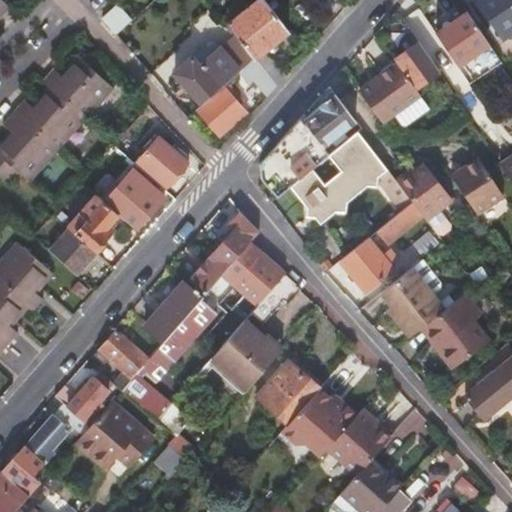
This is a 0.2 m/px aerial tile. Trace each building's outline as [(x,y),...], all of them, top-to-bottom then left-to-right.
[(0,0),(0,19),(0,20),(11,7),(3,0),(0,0)] [(276,87),(285,75),(274,61),(258,54),(269,45),(274,42),(288,30),(265,0),(257,0),(227,24),(228,26),(234,33),(252,56),(253,58),(276,87)] [(511,29),(511,0),(475,0),(500,38),(511,29)] [(465,9),(433,30),(455,62),(486,42),(465,9)] [(234,33),(228,26),(225,29),(232,35),(234,33)] [(200,103),(252,56),(234,33),(232,35),(220,46),(216,43),(212,42),(207,43),(202,46),(172,72),(181,82),(187,89),(200,103)] [(396,62),(415,88),(438,73),(416,41),(393,58),(396,62)] [(274,42),(269,45),(273,50),(278,47),(274,42)] [(0,176),(7,184),(18,172),(28,180),(84,116),(85,118),(113,85),(81,57),(64,76),(55,69),(44,81),(52,88),(35,107),(26,100),(4,125),(13,133),(0,147),(0,176)] [(267,96),(276,87),(253,58),(237,72),(247,83),(252,79),(267,96)] [(389,106),(415,88),(396,62),(371,80),(389,106)] [(377,113),(389,106),(371,80),(358,89),(377,113)] [(184,92),(187,89),(181,82),(177,85),(184,92)] [(225,83),(221,86),(223,88),(230,96),(234,93),(225,83)] [(244,112),(230,96),(223,88),(199,110),(220,133),(244,112)] [(419,94),(415,88),(389,106),(377,113),(383,121),(419,94)] [(339,129),(353,119),(334,93),(300,120),(320,145),(330,137),(333,141),(342,133),(339,129)] [(288,185),(326,153),(320,145),(300,120),(299,118),(259,163),(261,178),(276,195),(288,185)] [(384,167),(355,128),(340,140),(326,153),(288,185),(304,203),(307,206),(306,211),(314,211),(313,215),(319,222),(334,209),(344,210),(345,199),(366,182),(367,173),(375,174),(384,167)] [(187,163),(183,160),(170,148),(155,134),(151,139),(154,142),(137,162),(166,188),(187,163)] [(170,148),(183,160),(187,156),(174,144),(170,148)] [(127,157),(113,145),(107,152),(120,164),(127,157)] [(511,154),(498,164),(511,185),(511,154)] [(474,155),(446,172),(472,211),(499,193),(474,155)] [(420,161),(394,180),(409,198),(418,211),(422,216),(447,196),(420,161)] [(105,200),(135,227),(160,200),(148,190),(152,185),(128,164),(118,175),(123,180),(105,200)] [(394,180),(387,171),(376,179),(398,207),(409,198),(394,180)] [(375,183),(375,174),(367,173),(366,182),(375,183)] [(104,202),(95,194),(67,226),(71,230),(94,250),(108,234),(103,230),(106,226),(117,214),(117,213),(104,202)] [(409,198),(398,207),(373,228),(384,241),(418,211),(409,198)] [(206,289),(247,241),(257,230),(239,211),(229,222),(234,226),(187,280),(202,293),(206,289)] [(428,225),(405,245),(415,256),(437,237),(428,225)] [(103,230),(108,234),(111,230),(106,226),(103,230)] [(71,230),(51,252),(76,274),(96,252),(94,250),(71,230)] [(364,235),(337,258),(363,289),(390,266),(386,261),(394,255),(387,247),(379,253),(364,235)] [(158,391),(159,392),(225,315),(244,292),(232,282),(259,251),(247,241),(206,289),(202,293),(200,296),(193,304),(209,318),(151,385),(158,391)] [(0,352),(17,333),(8,324),(25,306),(31,311),(42,299),(34,291),(51,272),(19,244),(0,265),(0,352)] [(244,292),(225,315),(238,326),(249,312),(256,305),(256,304),(259,302),(283,273),(259,251),(232,282),(244,292)] [(438,309),(409,264),(380,289),(390,303),(386,306),(405,335),(415,327),(418,325),(420,323),(430,315),(438,309)] [(256,305),(268,316),(279,303),(283,306),(298,289),(283,273),(259,302),(256,304),(256,305)] [(161,341),(193,304),(200,296),(182,280),(177,286),(176,285),(144,321),(146,322),(143,325),(161,341)] [(476,312),(459,292),(438,309),(430,315),(420,323),(437,343),(432,348),(448,368),(483,338),(467,320),(476,312)] [(118,390),(155,421),(171,402),(159,392),(158,391),(151,385),(209,318),(193,304),(161,341),(147,357),(145,358),(118,390)] [(249,312),(261,323),(268,316),(256,305),(249,312)] [(227,338),(214,353),(249,384),(288,339),(272,325),(269,329),(261,323),(249,312),(238,326),(234,330),(227,338)] [(415,327),(432,348),(437,343),(420,323),(418,325),(415,327)] [(228,326),(222,333),(227,338),(234,330),(228,326)] [(111,383),(118,390),(145,358),(139,353),(116,331),(115,329),(92,353),(102,362),(104,359),(120,372),(111,383)] [(190,372),(194,375),(214,353),(227,338),(222,333),(190,372)] [(511,395),(511,353),(463,395),(480,416),(508,392),(511,395)] [(286,422),(317,386),(286,359),(255,395),(286,422)] [(80,418),(111,383),(97,371),(84,386),(80,383),(72,392),(76,395),(74,398),(61,387),(54,395),(80,418)] [(330,397),(317,386),(286,422),(280,430),(294,442),(305,441),(319,453),(323,448),(326,446),(355,412),(342,400),(338,404),(330,397)] [(333,393),(330,397),(338,404),(342,400),(333,393)] [(80,434),(87,426),(80,418),(54,395),(53,397),(60,403),(1,471),(28,494),(40,480),(33,474),(42,463),(45,466),(56,454),(50,449),(71,425),(80,434)] [(121,448),(127,453),(145,432),(139,427),(109,401),(87,426),(80,434),(74,441),(104,467),(116,454),(121,448)] [(373,417),(361,406),(355,412),(326,446),(355,472),(366,460),(370,455),(386,438),(388,435),(377,425),(376,425),(374,427),(368,422),(373,417)] [(384,417),(377,425),(388,435),(395,427),(384,417)] [(127,453),(133,458),(151,438),(145,432),(127,453)] [(176,433),(173,436),(167,444),(170,447),(179,436),(176,433)] [(193,448),(179,436),(170,447),(184,459),(193,448)] [(170,447),(167,444),(153,461),(167,472),(163,477),(166,480),(184,459),(170,447)] [(449,451),(445,447),(438,455),(442,458),(449,451)] [(116,454),(122,459),(127,453),(121,448),(116,454)] [(127,453),(122,459),(128,464),(133,458),(127,453)] [(384,468),(370,455),(366,460),(380,472),(384,468)] [(375,511),(399,486),(401,484),(389,474),(386,477),(380,472),(366,460),(355,472),(353,475),(337,493),(357,511),(375,511)] [(0,511),(12,511),(28,494),(1,471),(0,472),(0,511)] [(474,504),(483,495),(462,476),(454,485),(474,504)] [(394,511),(409,496),(399,486),(375,511),(394,511)]
